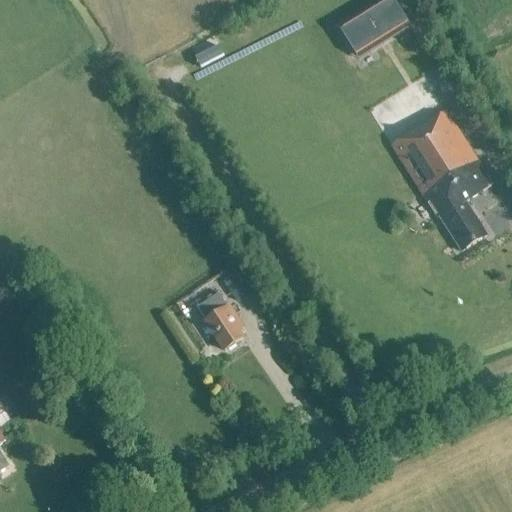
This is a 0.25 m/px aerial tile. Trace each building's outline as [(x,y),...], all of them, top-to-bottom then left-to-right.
[(358,61),(410,30),(391,0),(384,0),(338,28),(358,61)] [(465,203),(492,186),(446,113),(391,147),(438,221),(440,219),(461,253),(486,237),(476,221),(480,219),(473,208),(469,210),(465,203)] [(237,301),(247,294),(234,276),(224,283),(237,301)] [(229,308),(227,309),(218,295),(197,309),(206,323),(205,323),(224,352),(243,340),(238,332),(243,329),(229,308)] [(0,402),(9,408),(16,398),(3,389),(0,393),(0,402)] [(0,446),(5,443),(0,434),(0,474),(9,469),(0,455),(0,446)]
